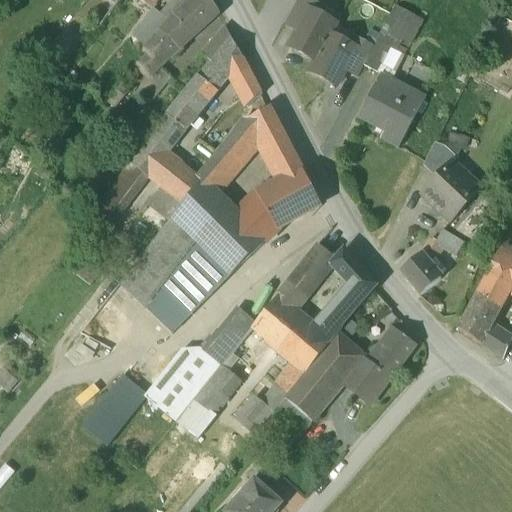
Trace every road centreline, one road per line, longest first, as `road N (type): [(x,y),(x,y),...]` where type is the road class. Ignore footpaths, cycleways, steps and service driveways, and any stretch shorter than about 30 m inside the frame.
road 1 (residential): [(449,346),(375,267),(233,0)]
road 2 (residential): [(449,346),(447,380),(333,511)]
road 3 (track): [(136,357),(70,375),(41,396),(0,451)]
